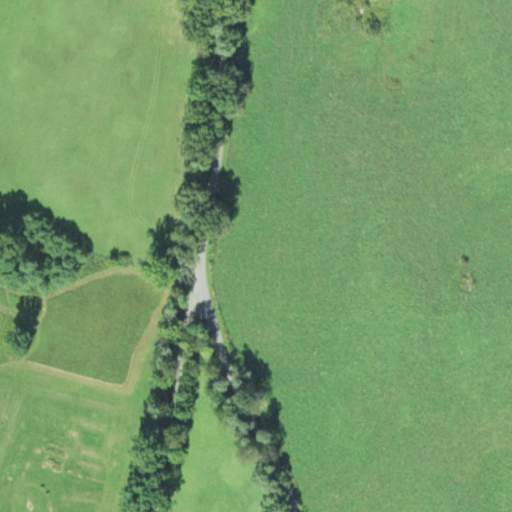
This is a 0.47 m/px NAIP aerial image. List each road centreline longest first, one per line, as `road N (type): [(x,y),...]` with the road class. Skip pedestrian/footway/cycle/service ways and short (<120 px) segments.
road 1 (residential): [(296,511),(239,389),(200,272),(226,64),(217,0)]
road 2 (residential): [(200,272),(188,419),(149,511)]
